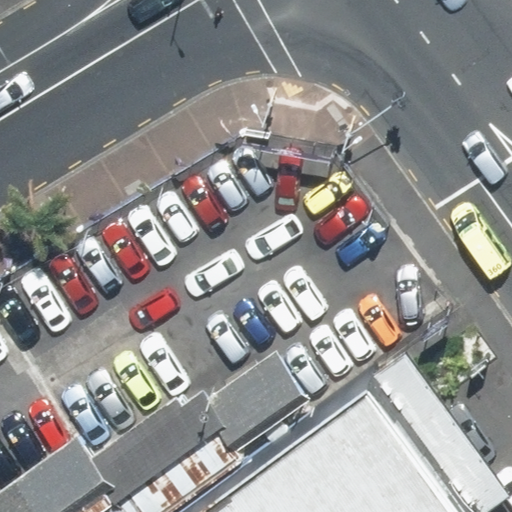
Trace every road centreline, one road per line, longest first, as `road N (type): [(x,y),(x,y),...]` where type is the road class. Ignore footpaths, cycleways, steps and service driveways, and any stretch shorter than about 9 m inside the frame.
road 1 (secondary): [(9,110),(206,0)]
road 2 (primary): [(405,0),(511,149)]
road 3 (primary): [(9,110),(88,0)]
